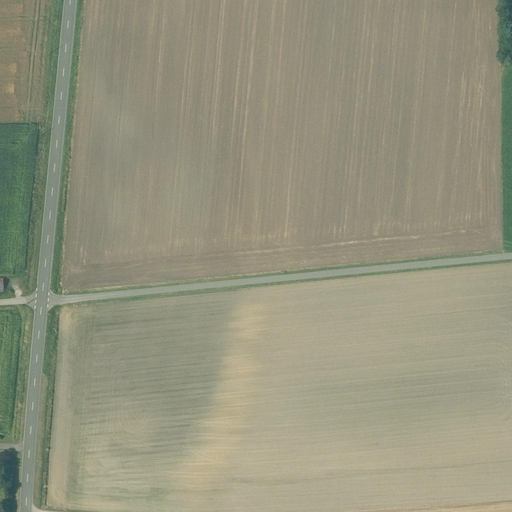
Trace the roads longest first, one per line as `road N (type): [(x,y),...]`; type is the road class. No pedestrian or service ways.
road 1 (unclassified): [(41,300),(511,253)]
road 2 (tertiary): [(70,0),(41,300)]
road 3 (tertiary): [(41,300),(25,511)]
